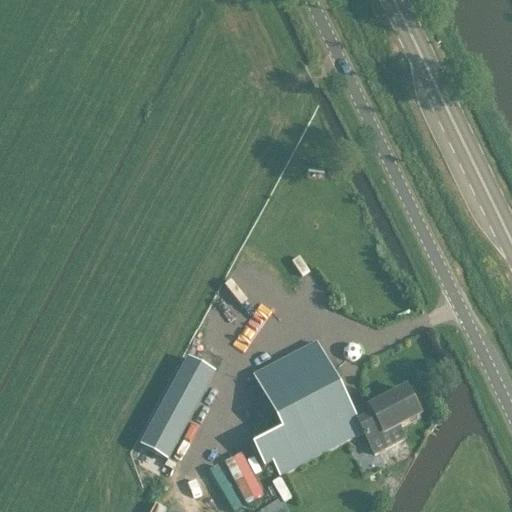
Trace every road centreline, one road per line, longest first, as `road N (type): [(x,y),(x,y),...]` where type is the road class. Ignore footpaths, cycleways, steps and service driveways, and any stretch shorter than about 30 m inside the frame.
road 1 (unclassified): [(511,409),(315,0)]
road 2 (primary): [(511,232),(398,0)]
